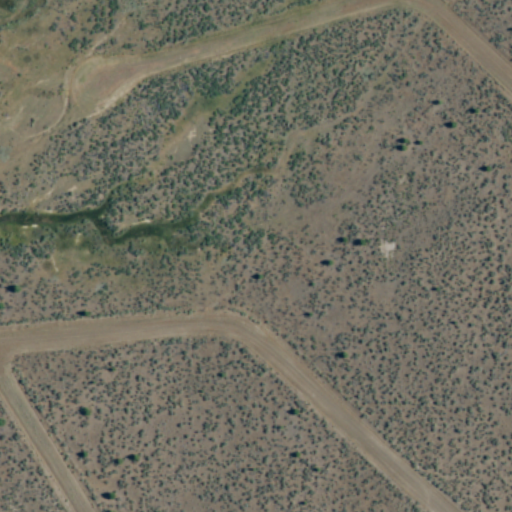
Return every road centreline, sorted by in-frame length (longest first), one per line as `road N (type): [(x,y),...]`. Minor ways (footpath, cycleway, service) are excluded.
road 1 (residential): [(443,511),(245,335),(0,348)]
road 2 (residential): [(511,81),(423,4),(395,0),(112,84)]
road 3 (residential): [(90,511),(0,368)]
